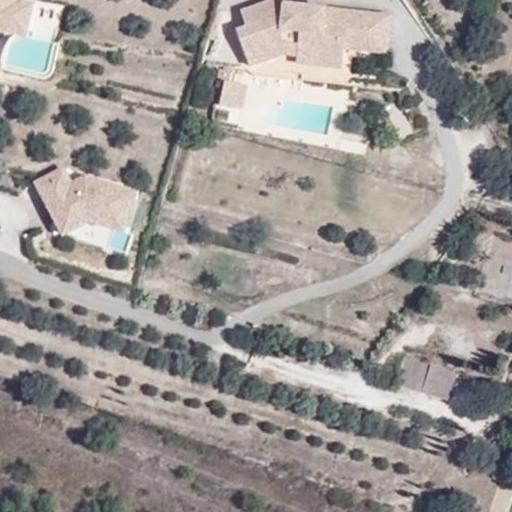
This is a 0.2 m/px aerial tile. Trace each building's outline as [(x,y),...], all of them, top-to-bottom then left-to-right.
[(23,0),(0,0),(0,67),(3,69),(10,36),(28,39),(35,4),(23,2),(23,0)] [(389,55),(393,17),(286,7),(286,0),(278,0),(242,13),(248,29),(239,32),(252,69),(286,56),(298,57),(298,66),(345,70),(347,51),(389,55)] [(41,16),(57,21),(62,6),(46,1),(41,16)] [(240,111),(246,85),(223,80),(218,106),(240,111)] [(123,242),(137,194),(54,169),(39,218),(123,242)] [(454,370),(405,356),(397,382),(447,397),(454,370)]
